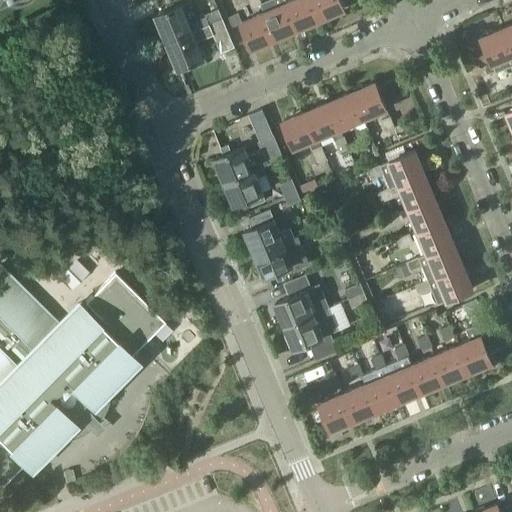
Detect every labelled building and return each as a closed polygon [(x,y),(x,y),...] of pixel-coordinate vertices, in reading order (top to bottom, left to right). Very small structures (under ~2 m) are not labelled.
[(261,3),(261,4),(265,12),(275,37),(299,27),(288,2),(287,2),(286,0),(266,0),(262,2),(261,3)] [(299,27),(322,17),(314,0),(291,0),(288,2),(299,27)] [(314,0),(322,17),(346,7),(342,0),(314,0)] [(190,22),(182,3),(155,15),(167,42),(223,18),(219,9),(206,14),(206,15),(190,22)] [(242,22),(242,23),(252,47),(275,37),(265,12),(242,21),(242,22)] [(238,13),(228,17),(232,27),(242,23),(242,22),(242,21),(238,13)] [(205,58),(200,47),(217,40),(221,50),(234,45),(223,18),(167,42),(178,69),(205,58)] [(511,40),(506,26),(482,36),(497,71),(511,65),(511,40)] [(376,81),(353,90),(364,116),(364,117),(387,107),(376,81)] [(340,126),(364,116),(353,90),(329,100),(340,126)] [(317,135),(340,126),(329,100),(306,110),(317,135)] [(216,157),(225,180),(254,168),(283,156),(274,134),(272,135),(261,109),(250,115),(261,140),(258,141),(262,150),(248,155),(244,146),(216,157)] [(317,135),(306,110),(283,120),(294,145),(308,139),(318,161),(327,157),(317,135)] [(396,128),(390,115),(381,119),(386,132),(396,128)] [(358,129),(363,142),(373,138),(368,125),(358,129)] [(335,139),(340,151),(350,148),(345,135),(335,139)] [(425,172),(415,148),(358,172),(361,181),(384,171),(390,187),(399,183),(425,172)] [(234,203),(242,200),(245,207),(266,199),(254,168),(225,180),(234,203)] [(425,172),(399,183),(409,207),(435,196),(425,172)] [(280,183),(285,196),(298,190),(293,178),(280,183)] [(315,178),(300,185),(303,192),(318,185),(315,178)] [(382,201),(394,196),(390,187),(378,192),(382,201)] [(285,196),(289,204),(301,199),(298,190),(285,196)] [(322,190),(312,194),(318,209),(328,205),(322,190)] [(435,196),(409,207),(419,230),(444,219),(435,196)] [(245,229),(255,252),(293,236),(290,229),(281,233),(274,217),(270,208),(250,216),(254,226),(245,229)] [(404,219),(400,210),(388,215),(392,224),(404,219)] [(444,219),(419,230),(428,252),(454,241),(444,219)] [(315,238),(334,231),(330,222),(312,229),(315,238)] [(89,254),(103,240),(92,229),(78,243),(89,254)] [(397,238),(401,247),(414,242),(410,233),(397,238)] [(293,263),(284,240),(255,252),(264,275),(279,269),(284,282),(306,272),(301,260),(293,263)] [(407,262),(410,271),(423,265),(428,278),(463,263),(454,241),(428,252),(406,261),(407,262)] [(412,273),(410,271),(407,262),(396,267),(400,278),(412,273)] [(463,263),(428,278),(417,283),(420,291),(431,286),(438,302),(472,287),(463,263)] [(0,266),(0,487),(26,461),(32,467),(57,441),(62,440),(65,440),(74,437),(75,437),(83,433),(84,433),(91,428),(87,424),(95,416),(99,420),(99,419),(102,415),(104,412),(108,403),(111,394),(111,391),(112,383),(138,359),(132,354),(165,320),(115,271),(85,301),(101,317),(98,320),(78,300),(56,322),(0,266)] [(285,324),(314,312),(304,289),(312,286),(306,272),(284,282),(290,295),(275,301),(285,324)] [(349,298),(365,291),(361,282),(345,288),(349,298)] [(365,291),(349,298),(353,307),(369,301),(365,291)] [(295,347),(336,329),(339,328),(329,306),(314,312),(285,324),(295,347)] [(190,307),(184,314),(191,321),(197,315),(190,307)] [(457,344),(468,370),(492,359),(489,351),(498,347),(486,319),(466,327),(471,338),(457,344)] [(451,324),(441,328),(446,340),(456,336),(451,324)] [(423,349),(433,345),(428,334),(418,338),(423,349)] [(389,373),(400,399),(423,389),(412,363),(408,355),(410,355),(405,343),(395,347),(400,359),(387,364),(386,364),(389,373)] [(435,354),(445,379),(468,370),(457,344),(435,354)] [(363,374),(366,383),(377,408),(400,399),(389,373),(386,364),(387,364),(382,353),(372,357),(377,368),(364,373),(363,374)] [(412,363),(423,389),(445,379),(435,354),(412,363)] [(359,362),(349,366),(354,378),(363,374),(364,373),(359,362)] [(331,387),(340,384),(335,372),(326,375),(331,387)] [(344,392),(343,392),(354,418),(377,408),(366,383),(344,392)] [(354,418),(343,392),(320,402),(331,428),(354,418)] [(476,511),(502,511),(498,503),(476,511)]
